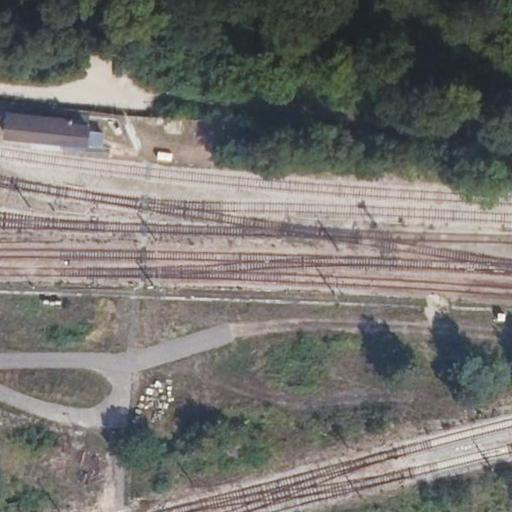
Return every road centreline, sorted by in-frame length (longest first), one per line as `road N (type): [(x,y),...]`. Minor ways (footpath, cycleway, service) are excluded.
road 1 (track): [(0,83),(511,128)]
road 2 (track): [(121,374),(256,330),(511,340)]
